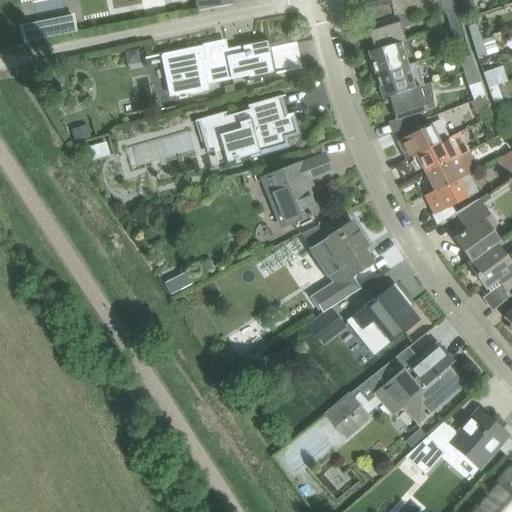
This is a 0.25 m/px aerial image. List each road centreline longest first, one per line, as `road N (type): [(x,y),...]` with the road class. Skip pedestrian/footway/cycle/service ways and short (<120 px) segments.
road 1 (residential): [(511,380),(423,273),(369,180),(335,90),(316,0)]
road 2 (residential): [(0,61),(310,0)]
